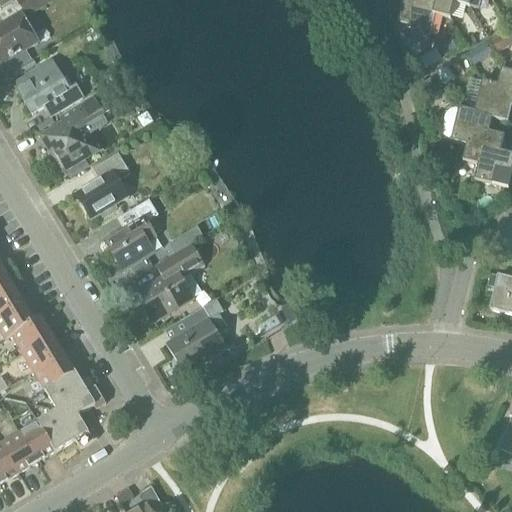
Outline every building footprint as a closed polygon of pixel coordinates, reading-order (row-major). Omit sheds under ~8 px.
[(0,0),(0,4),(3,9),(17,0),(0,0)] [(48,0),(22,0),(17,3),(23,14),(25,18),(50,3),(48,0)] [(402,0),(397,23),(415,28),(413,35),(429,39),(435,15),(437,0),(402,0)] [(437,0),(435,15),(450,19),(454,4),(454,0),(437,0)] [(454,0),(454,4),(478,10),(480,0),(454,0)] [(5,26),(0,28),(0,65),(1,67),(6,64),(8,67),(12,74),(21,68),(32,62),(27,55),(26,52),(37,45),(20,17),(23,14),(17,3),(1,13),(8,24),(5,26)] [(477,44),(473,37),(465,41),(470,49),(477,44)] [(511,47),(511,38),(495,49),(499,55),(511,47)] [(446,46),(450,54),(461,48),(457,40),(446,46)] [(471,64),(490,54),(486,46),(467,56),(471,64)] [(443,61),(436,50),(420,60),(426,71),(443,61)] [(32,62),(21,68),(25,74),(37,67),(34,61),(32,62)] [(53,62),(46,66),(12,86),(31,117),(51,105),(57,115),(81,101),(75,90),(71,92),(53,62)] [(448,68),(435,75),(442,86),(443,88),(456,80),(448,68)] [(511,73),(502,71),(497,86),(499,87),(494,103),(511,107),(511,108),(511,107),(511,73)] [(438,88),(432,79),(422,85),(428,95),(438,88)] [(511,108),(511,107),(494,103),(499,87),(497,86),(482,82),(476,103),(464,100),(461,112),(474,115),(491,119),(507,123),(511,108)] [(50,156),(59,172),(88,154),(90,146),(84,136),(87,127),(102,118),(91,101),(59,120),(64,127),(49,136),(47,144),(53,155),(50,156)] [(474,115),(461,112),(459,111),(451,143),(465,147),(468,147),(472,130),(487,134),(487,133),(491,119),(474,115)] [(468,147),(465,147),(461,161),(477,166),(479,167),(483,150),(499,154),(499,152),(503,137),(487,133),(487,134),(472,130),(468,147)] [(479,167),(477,166),(473,182),(492,187),(496,171),(511,175),(511,171),(511,155),(499,152),(499,154),(483,150),(479,167)] [(433,156),(435,166),(443,166),(442,155),(433,156)] [(127,200),(114,178),(121,173),(112,159),(92,171),(98,182),(75,196),(90,221),(127,200)] [(123,231),(103,244),(121,274),(130,269),(136,280),(153,269),(147,259),(152,256),(152,255),(160,250),(154,240),(154,239),(145,225),(159,217),(150,202),(122,218),(128,228),(123,231)] [(169,248),(174,257),(190,247),(191,246),(186,237),(169,248)] [(171,259),(159,266),(154,269),(162,282),(135,298),(152,325),(200,296),(189,278),(203,269),(190,247),(174,257),(171,259)] [(2,268),(0,268),(0,294),(13,287),(2,268)] [(511,289),(511,280),(490,275),(487,287),(495,289),(489,312),(511,317),(511,299),(509,299),(511,289)] [(13,287),(0,294),(0,319),(24,305),(13,287)] [(222,315),(215,303),(180,323),(187,334),(165,347),(183,377),(224,353),(215,338),(226,332),(217,317),(222,315)] [(24,305),(0,319),(0,333),(5,342),(11,338),(11,337),(35,323),(24,305)] [(298,312),(287,319),(291,326),(297,323),(300,321),(303,319),(302,317),(298,312)] [(35,323),(11,337),(11,338),(23,357),(53,338),(42,318),(35,323)] [(53,338),(23,357),(34,375),(64,356),(53,338)] [(64,356),(34,375),(45,393),(75,374),(64,356)] [(56,412),(38,423),(56,454),(76,442),(81,451),(82,450),(98,441),(92,431),(88,433),(80,419),(81,416),(95,407),(97,411),(106,405),(97,389),(96,388),(88,393),(76,374),(75,374),(45,393),(56,412)] [(511,458),(511,415),(498,453),(511,458)] [(38,423),(19,434),(37,465),(56,454),(38,423)] [(19,434),(0,446),(18,477),(37,465),(19,434)] [(0,446),(0,445),(0,487),(18,477),(0,446)]
